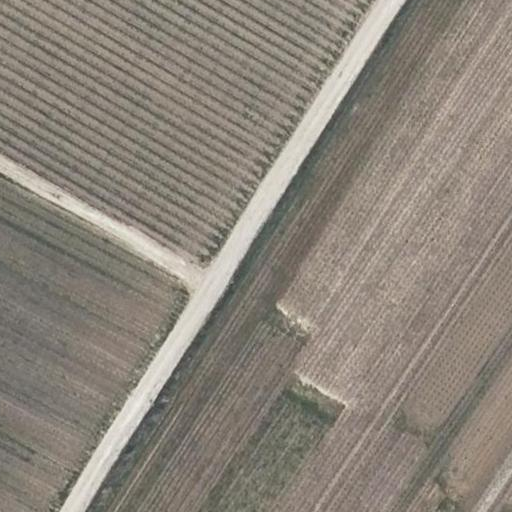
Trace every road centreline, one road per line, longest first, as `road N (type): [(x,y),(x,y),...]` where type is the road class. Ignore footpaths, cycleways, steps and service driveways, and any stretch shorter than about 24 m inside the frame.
road 1 (track): [(391,0),(74,511)]
road 2 (track): [(0,170),(213,288)]
